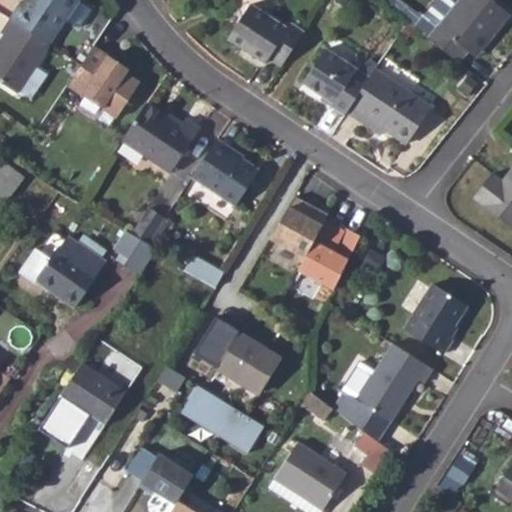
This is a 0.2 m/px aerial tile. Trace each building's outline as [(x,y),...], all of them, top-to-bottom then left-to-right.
[(17,7),(8,20),(47,47),(76,0),(25,0),(20,8),(17,7)] [(328,0),(341,9),(346,0),(328,0)] [(488,0),(458,0),(427,41),(459,66),(468,54),(471,57),(487,35),(492,39),(509,16),(488,0)] [(267,61),(280,69),(303,34),(288,26),(284,30),(249,7),(226,41),(263,66),(267,61)] [(47,47),(8,20),(0,32),(0,34),(5,38),(0,44),(0,83),(15,94),(47,47)] [(487,35),(471,57),(475,60),(492,39),(487,35)] [(93,47),(66,86),(114,119),(138,83),(124,74),(127,70),(93,47)] [(331,109),(343,119),(347,115),(375,72),(378,67),(368,62),(363,69),(364,70),(361,75),(324,52),(303,86),(332,107),(331,109)] [(375,72),(347,115),(361,123),(364,118),(384,130),(407,145),(431,108),(375,72)] [(144,104),(120,141),(169,175),(199,132),(185,123),(181,129),(144,104)] [(364,118),(361,123),(381,135),(384,130),(364,118)] [(215,140),(192,179),(236,205),(258,170),(232,153),(232,150),(215,140)] [(3,162),(0,166),(0,194),(10,201),(26,178),(3,162)] [(511,168),(501,183),(492,176),(472,202),(511,233),(511,168)] [(294,198),(269,240),(305,259),(314,243),(328,217),(294,198)] [(150,211),(133,239),(148,248),(165,220),(150,211)] [(298,272),(333,291),(360,239),(346,231),(333,254),(314,243),(305,259),(298,272)] [(133,239),(124,233),(112,251),(127,261),(122,268),(137,278),(154,252),(148,248),(133,239)] [(33,284),(72,311),(96,279),(94,278),(103,263),(75,244),(74,245),(64,238),(47,262),(32,252),(15,276),(31,287),(33,284)] [(373,247),(364,263),(377,271),(385,256),(373,247)] [(198,254),(188,270),(215,284),(224,269),(198,254)] [(431,287),(403,332),(418,342),(441,356),(451,341),(446,339),(465,308),(431,287)] [(232,334),(212,368),(253,393),(273,360),(232,334)] [(431,372),(391,347),(355,404),(390,426),(418,383),(422,387),(431,372)] [(79,366),(59,397),(105,427),(124,396),(122,395),(94,376),(79,366)] [(100,367),(94,376),(122,395),(127,385),(100,367)] [(333,404),(310,387),(302,400),(324,417),(333,404)] [(201,389),(185,415),(252,455),(267,429),(201,389)] [(355,404),(343,396),(336,406),(382,440),(390,426),(355,404)] [(363,430),(355,443),(368,452),(362,463),(375,471),(390,448),(363,430)] [(300,440),(276,476),(323,508),(331,496),(347,471),(300,440)] [(142,483),(177,505),(179,502),(194,476),(160,455),(158,457),(143,448),(128,471),(144,481),(142,483)] [(86,460),(66,491),(79,500),(106,457),(100,453),(86,460)] [(461,456),(452,472),(470,484),(480,468),(461,456)] [(511,463),(502,479),(511,485),(511,463)] [(203,466),(196,477),(205,483),(212,471),(203,466)] [(320,511),(323,508),(276,476),(270,485),(309,511),(320,511)] [(177,505),(172,511),(195,511),(179,502),(177,505)]
